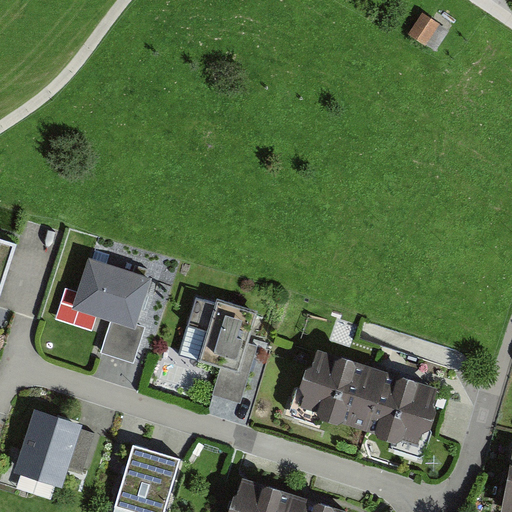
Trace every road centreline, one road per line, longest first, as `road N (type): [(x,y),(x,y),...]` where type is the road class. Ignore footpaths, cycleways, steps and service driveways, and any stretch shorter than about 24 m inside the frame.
road 1 (residential): [(18,366),(398,489),(422,511)]
road 2 (residential): [(435,511),(473,455),(511,338)]
road 3 (residential): [(126,0),(53,89),(0,129)]
